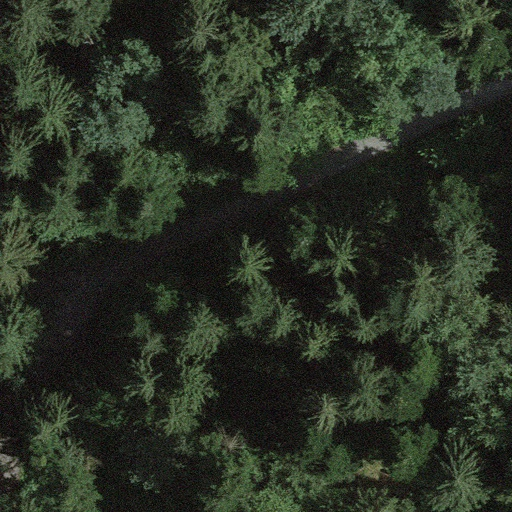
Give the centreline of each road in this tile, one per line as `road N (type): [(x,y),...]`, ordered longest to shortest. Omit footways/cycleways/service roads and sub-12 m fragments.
road 1 (track): [(64,282),(511,83)]
road 2 (track): [(0,491),(64,282)]
